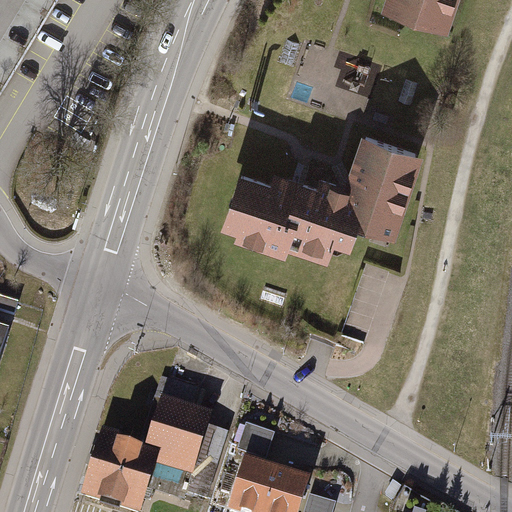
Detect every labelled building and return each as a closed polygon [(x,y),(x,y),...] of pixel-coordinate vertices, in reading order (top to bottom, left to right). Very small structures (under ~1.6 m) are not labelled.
[(391,0),(388,13),(454,34),(464,0),(391,0)] [(276,182),(241,171),(225,226),(240,230),(238,237),(293,254),(295,247),(332,259),(338,241),(355,247),(363,224),(400,237),(425,154),(366,135),(353,173),(351,182),(325,174),(322,182),(301,176),(280,169),(276,182)] [(285,295),(261,289),(258,303),(281,309),(285,295)] [(0,390),(17,337),(0,331),(0,390)] [(150,453),(108,438),(84,502),(111,511),(153,511),(168,473),(198,484),(220,424),(168,404),(150,453)] [(276,437),(247,427),(239,454),(268,463),(276,437)] [(311,511),(319,484),(246,463),(232,511),(235,511),(311,511)]
